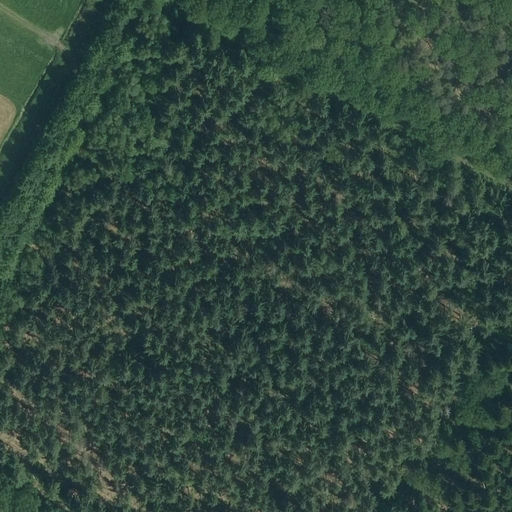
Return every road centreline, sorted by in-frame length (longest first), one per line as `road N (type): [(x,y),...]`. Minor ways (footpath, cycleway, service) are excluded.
road 1 (track): [(137,0),(0,250)]
road 2 (track): [(99,3),(0,180)]
